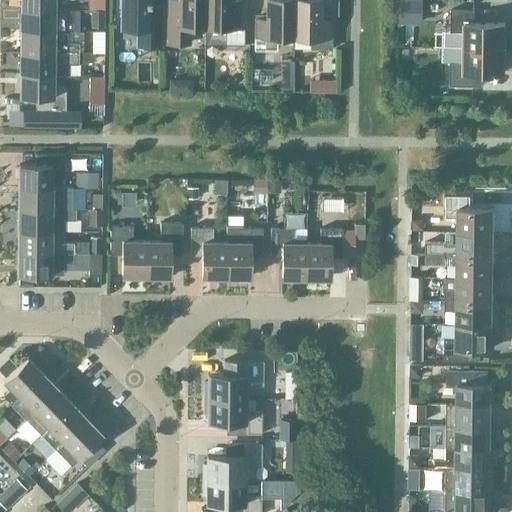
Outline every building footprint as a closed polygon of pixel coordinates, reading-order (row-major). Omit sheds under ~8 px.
[(20,0),(21,8),(53,9),(53,0),(20,0)] [(136,44),(161,44),(161,15),(149,15),(148,0),(120,0),(121,26),(137,26),(136,44)] [(205,25),(205,0),(165,0),(165,43),(189,43),(189,25),(205,25)] [(205,0),(205,25),(205,43),(244,43),(244,0),(205,0)] [(293,36),(293,0),(266,0),(266,18),(254,18),(254,48),(275,48),(275,36),(293,36)] [(319,0),(293,0),(293,36),(310,36),(310,48),(331,49),(332,19),(320,18),(319,0)] [(399,0),(400,24),(424,24),(423,0),(399,0)] [(21,8),(20,30),(66,30),(66,9),(53,9),(21,8)] [(90,26),(104,27),(104,9),(90,9),(90,26)] [(464,47),(504,47),(505,22),(474,22),(475,10),(451,9),(450,31),(464,31),(464,47)] [(66,41),(66,30),(20,30),(20,51),(78,52),(78,42),(66,41)] [(504,47),(464,47),(464,62),(450,61),(449,85),(473,86),(473,72),(504,72),(504,47)] [(78,52),(20,51),(20,73),(52,73),(69,74),(69,63),(77,63),(78,52)] [(77,63),(80,63),(81,63),(94,60),(94,51),(91,51),(82,51),(82,53),(78,52),(77,63)] [(292,61),(280,61),(280,92),(292,92),(292,61)] [(52,73),(20,73),(19,95),(35,95),(35,109),(65,109),(65,85),(52,84),(52,73)] [(89,75),(89,91),(103,91),(103,76),(89,75)] [(192,79),(168,79),(168,92),(192,92),(192,79)] [(309,79),(309,92),(336,92),(336,79),(309,79)] [(23,108),(23,125),(79,126),(79,109),(65,109),(35,109),(23,108)] [(51,187),(51,186),(51,175),(64,176),(64,153),(35,153),(34,164),(18,164),(18,186),(51,187)] [(74,171),(74,188),(96,188),(96,171),(74,171)] [(266,193),(266,192),(266,179),(252,178),(252,193),(266,193)] [(266,179),(266,192),(280,192),(280,179),(266,179)] [(213,194),(226,194),(226,180),(213,180),(213,194)] [(51,187),(18,186),(18,208),(71,208),(72,186),(51,186),(51,187)] [(197,199),(197,187),(185,187),(185,199),(197,199)] [(412,188),(412,208),(446,209),(446,194),(446,189),(412,188)] [(91,193),(91,208),(101,208),(101,193),(91,193)] [(458,230),(493,231),(493,207),(470,207),(470,195),(446,194),(446,209),(446,217),(458,217),(458,230)] [(71,208),(18,208),(17,229),(63,230),(63,219),(87,219),(88,208),(71,208)] [(88,208),(88,225),(101,225),(101,208),(91,208),(88,208)] [(423,231),(423,220),(411,220),(411,231),(423,231)] [(159,240),(146,240),(145,274),(169,275),(169,254),(182,254),(182,222),(159,222),(159,240)] [(353,223),(353,228),(353,237),(363,237),(364,233),(363,232),(364,223),(353,223)] [(145,274),(146,240),(132,239),(132,225),(110,225),(109,253),(121,253),(121,274),(145,274)] [(225,275),(225,241),(212,240),(212,226),(190,226),(190,254),(201,254),(201,275),(225,275)] [(225,241),(225,275),(249,276),(249,255),(261,255),(262,227),(226,226),(225,241)] [(305,276),(306,241),(306,238),(292,238),(292,227),(270,227),(269,255),(281,255),(281,276),(305,276)] [(319,242),(306,241),(305,276),(329,277),(329,256),(341,256),(342,228),(319,228),(319,242)] [(342,228),(341,256),(353,256),(353,237),(353,228),(342,228)] [(17,229),(17,251),(73,252),(73,241),(63,241),(63,230),(17,229)] [(457,244),(445,244),(445,254),(492,254),(493,231),(458,230),(457,244)] [(100,237),(89,237),(88,252),(100,252),(100,237)] [(445,242),(425,242),(425,254),(445,254),(445,244),(445,242)] [(73,252),(17,251),(17,273),(18,273),(32,273),(63,274),(63,262),(73,262),(73,252)] [(88,252),(88,274),(100,274),(100,252),(88,252)] [(411,253),(411,263),(445,264),(445,254),(425,254),(411,253)] [(492,254),(445,254),(445,264),(457,264),(457,277),(492,277),(492,254)] [(18,273),(18,285),(32,285),(32,273),(18,273)] [(492,277),(457,277),(457,291),(445,290),(445,300),(492,301),(492,277)] [(422,299),(422,290),(410,290),(410,299),(422,299)] [(426,300),(410,300),(410,309),(426,310),(426,300)] [(492,301),(445,300),(444,310),(456,310),(456,324),(491,324),(495,324),(495,309),(491,309),(492,301)] [(409,322),(409,359),(423,359),(424,322),(409,322)] [(491,324),(456,324),(456,337),(444,337),(444,359),(480,359),(480,348),(491,348),(491,324)] [(10,402),(42,371),(26,356),(2,379),(10,387),(2,394),(10,402)] [(204,380),(204,396),(245,397),(245,383),(262,383),(262,360),(223,359),(223,373),(208,373),(208,380),(204,380)] [(270,384),(295,383),(294,362),(270,363),(270,384)] [(422,365),(409,365),(409,377),(422,377),(422,365)] [(456,404),(490,404),(491,382),(483,382),(483,370),(447,370),(447,383),(457,383),(456,403),(456,404)] [(57,387),(42,371),(10,402),(25,418),(57,387)] [(72,402),(57,387),(25,418),(40,433),(72,402)] [(245,397),(204,396),(203,412),(207,412),(207,420),(232,420),(231,433),(261,433),(261,411),(245,411),(245,397)] [(87,418),(72,402),(40,433),(55,449),(87,418)] [(426,404),(416,403),(416,420),(426,420),(426,404)] [(456,404),(456,403),(446,403),(446,425),(490,426),(490,404),(456,404)] [(87,418),(55,449),(71,465),(79,457),(97,440),(103,434),(87,418)] [(446,425),(446,447),(490,447),(490,426),(446,425)] [(426,430),(416,430),(416,446),(426,446),(426,430)] [(97,440),(79,457),(87,465),(104,448),(97,440)] [(285,440),(285,451),(299,452),(299,441),(285,440)] [(8,441),(1,448),(12,459),(19,452),(8,441)] [(203,462),(203,478),(244,478),(244,465),(261,465),(261,442),(231,442),(231,455),(206,455),(206,462),(203,462)] [(490,447),(446,447),(446,459),(435,459),(435,469),(446,469),(446,468),(489,468),(490,447)] [(421,454),(409,454),(409,467),(409,468),(421,468),(421,454)] [(27,476),(34,469),(22,456),(16,463),(16,464),(27,476)] [(446,468),(446,469),(445,489),(489,490),(489,484),(493,484),(493,469),(489,469),(489,468),(446,468)] [(421,476),(409,476),(409,489),(421,489),(421,476)] [(26,488),(15,477),(5,487),(16,498),(26,488)] [(261,479),(244,478),(203,478),(202,494),(206,494),(206,502),(231,502),(230,511),(260,511),(260,494),(261,479)] [(261,479),(260,494),(281,494),(282,505),(306,482),(304,479),(261,479)] [(65,492),(77,503),(87,493),(76,482),(65,492)] [(480,511),(481,511),(489,511),(489,490),(445,489),(445,511),(408,511),(407,511),(480,511)]
